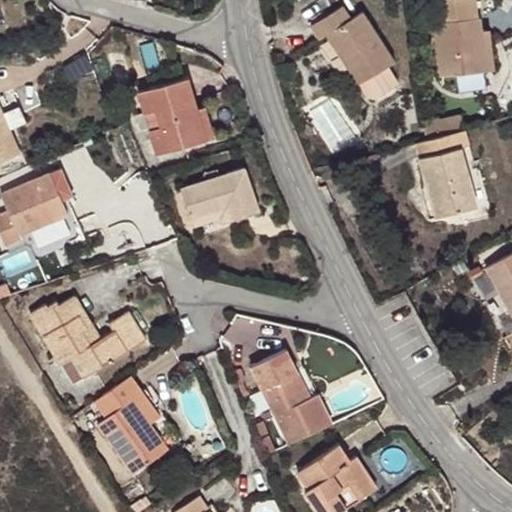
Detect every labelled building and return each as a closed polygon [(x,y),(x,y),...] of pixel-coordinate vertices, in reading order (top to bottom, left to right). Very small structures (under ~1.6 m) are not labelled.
[(489,64),(480,0),(434,0),(442,70),(489,64)] [(344,2),(308,24),(318,42),(331,35),(358,79),(366,92),(373,93),(398,78),(387,60),(392,57),(363,9),(352,14),(344,2)] [(147,87),(153,108),(169,104),(172,123),(158,127),(163,149),(215,136),(196,74),(147,87)] [(0,152),(21,145),(0,91),(0,152)] [(169,104),(153,108),(158,127),(172,123),(169,104)] [(424,119),(426,134),(469,123),(464,107),(424,119)] [(426,134),(419,136),(422,150),(429,148),(443,208),(482,198),(468,139),(473,138),(469,123),(426,134)] [(255,205),(243,163),(184,177),(192,210),(225,201),(229,212),(255,205)] [(0,227),(69,200),(55,164),(3,186),(9,204),(0,208),(0,227)] [(511,240),(483,257),(511,309),(511,240)] [(147,332),(130,298),(111,309),(114,317),(91,329),(83,314),(87,311),(74,286),(56,295),(54,290),(30,302),(57,347),(77,339),(89,360),(147,332)] [(292,443),(335,421),(319,389),(308,393),(297,371),(303,366),(292,345),(253,363),(292,443)] [(141,383),(133,370),(96,393),(103,407),(97,410),(127,467),(164,444),(134,389),(141,383)] [(353,454),(356,451),(345,435),(304,462),(314,481),(310,484),(327,511),(333,511),(373,487),(353,454)] [(363,446),(356,451),(353,454),(373,487),(385,480),(363,446)] [(208,505),(201,494),(176,510),(177,511),(204,511),(203,509),(208,505)]
